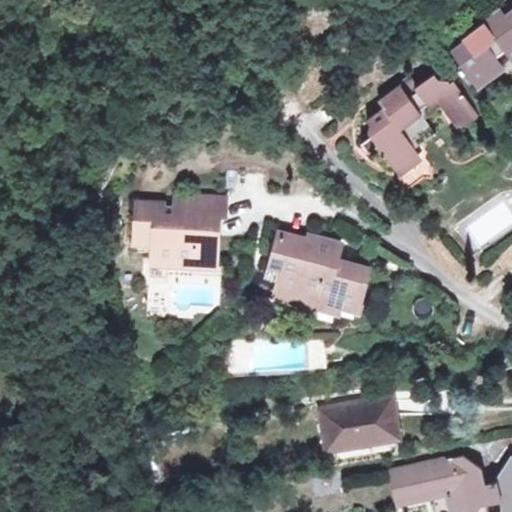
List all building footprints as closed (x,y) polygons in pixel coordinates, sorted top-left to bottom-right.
[(467,41),(454,51),(461,61),(456,65),(469,82),(474,79),(488,69),(490,71),(498,65),(499,56),(498,55),(507,48),(511,54),(511,12),(509,15),(503,8),(486,20),(491,26),(482,33),(480,31),(467,41)] [(484,18),(462,34),(467,41),(480,31),(482,33),(491,26),(486,20),(484,18)] [(474,79),(479,86),(506,66),(499,56),(498,65),(490,71),(488,69),(474,79)] [(417,79),(416,84),(420,91),(411,97),(405,89),(402,85),(382,100),(384,103),(368,115),(371,118),(371,128),(373,130),(362,138),(369,148),(380,140),(382,143),(381,148),(386,155),(388,154),(393,160),(403,161),(418,149),(412,141),(421,135),(422,138),(434,129),(423,113),(444,98),(457,117),(474,105),(452,76),(450,78),(448,76),(437,75),(434,71),(422,80),(420,77),(417,79)] [(416,84),(414,82),(405,89),(411,97),(420,91),(416,84)] [(474,105),(457,117),(463,125),(479,113),(474,105)] [(393,160),(401,172),(423,156),(418,149),(403,161),(393,160)] [(177,204),(139,203),(137,240),(155,241),(155,254),(174,255),(174,261),(214,262),(215,236),(202,236),(203,216),(216,217),(222,217),(223,196),(178,193),(177,204)] [(202,236),(215,236),(216,217),(203,216),(202,236)] [(309,230),(307,239),(323,243),(322,249),(334,252),(338,238),(309,230)] [(322,249),(323,243),(307,239),(281,233),(273,264),(284,267),(280,283),(296,287),(293,296),(336,306),(338,298),(356,303),(362,278),(370,274),(366,267),(332,259),(334,252),(322,249)] [(296,287),(280,283),(278,292),(293,296),(296,287)] [(392,396),(322,408),(328,448),(400,436),(392,396)] [(464,455),(398,472),(406,505),(448,494),(450,504),(463,511),(475,511),(484,498),(500,495),(504,511),(511,511),(511,453),(497,479),(487,481),(483,467),(464,455)] [(406,505),(398,472),(391,474),(399,507),(406,505)]
